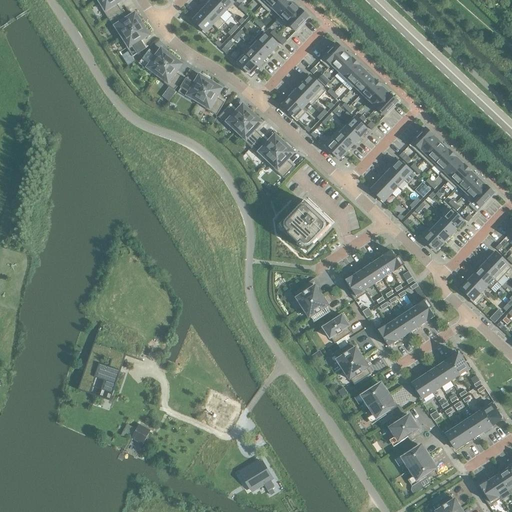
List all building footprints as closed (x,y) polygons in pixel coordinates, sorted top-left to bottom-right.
[(99,0),(103,6),(101,8),(109,20),(122,11),(117,3),(122,0),(99,0)] [(226,11),(214,0),(212,0),(207,6),(220,18),(226,11)] [(234,3),(230,0),(214,0),(226,11),(234,3)] [(273,9),(281,0),(267,0),(262,6),(270,13),(273,10),(273,9)] [(280,17),(293,3),(289,0),(281,0),(273,9),(273,10),(280,17)] [(288,24),(301,10),(293,3),(280,17),(288,24)] [(220,18),(207,6),(201,13),(213,25),(220,18)] [(296,31),(309,18),(301,10),(288,24),(296,31)] [(123,37),(143,24),(139,18),(138,19),(135,14),(127,20),(122,11),(109,20),(117,32),(119,31),(123,37)] [(205,34),(213,25),(201,13),(193,21),(201,28),(199,29),(205,34)] [(147,30),(143,24),(123,37),(127,43),(125,45),(133,57),(146,49),(140,40),(149,35),(146,31),(147,30)] [(266,34),(258,41),(271,53),(278,46),(266,34)] [(271,53),(258,41),(252,48),(264,60),(271,53)] [(332,65),(345,52),(336,44),(320,61),(329,69),(332,66),(332,65)] [(252,48),(249,45),(241,52),(245,56),(245,55),(258,67),(264,60),(252,48)] [(158,75),(172,56),(167,52),(166,53),(162,50),(156,58),(148,52),(139,64),(151,73),(152,71),(158,75)] [(339,72),(352,59),(345,52),(332,65),(332,66),(339,72)] [(245,55),(245,56),(237,64),(242,69),(243,68),(251,75),(258,67),(245,55)] [(178,61),(172,56),(158,75),(164,80),(162,82),(175,91),(184,79),(176,73),(182,65),(177,62),(178,61)] [(347,80),(360,66),(352,59),(339,72),(347,80)] [(354,87),(367,73),(360,66),(347,80),(354,87)] [(362,94),(375,80),(367,73),(354,87),(362,94)] [(199,102),(211,82),(205,78),(205,79),(200,76),(195,84),(186,79),(178,93),(191,100),(193,98),(199,102)] [(310,76),(303,84),(319,99),(326,91),(310,76)] [(370,101),(382,88),(375,80),(362,94),(370,101)] [(217,85),(211,82),(199,102),(205,106),(204,108),(217,116),(225,103),(216,97),(221,89),(217,86),(217,85)] [(319,99),(303,84),(296,91),(309,103),(312,106),(319,99)] [(377,108),(390,95),(382,88),(370,101),(377,108)] [(309,103),(296,91),(290,98),(302,110),(303,109),(309,103)] [(385,116),(398,103),(390,95),(377,108),(385,116)] [(302,110),(290,98),(282,105),(290,112),(288,114),(297,122),(306,113),(303,109),(302,110)] [(237,131),(253,114),(248,109),(247,110),(243,106),(237,113),(229,106),(219,117),(230,128),(231,126),(237,131)] [(258,118),(253,114),(237,131),(242,136),(240,138),(251,148),(262,136),(255,130),(261,123),(257,119),(258,118)] [(355,118),(347,126),(360,138),(367,130),(355,118)] [(360,138),(347,126),(341,133),(353,145),(360,138)] [(341,133),(338,129),(331,137),(347,152),(353,145),(341,133)] [(425,129),(409,146),(418,154),(434,137),(425,129)] [(269,161),(285,144),(280,139),(279,140),(275,136),(269,143),(262,136),(251,148),(262,158),(263,156),(269,161)] [(347,152),(331,137),(322,146),(331,154),(332,153),(340,160),(347,152)] [(434,137),(418,154),(425,161),(441,144),(434,137)] [(290,149),(285,144),(269,161),(274,166),(272,168),(283,178),(294,167),(287,160),(293,153),(289,149),(290,149)] [(441,144),(425,161),(433,168),(436,164),(448,151),(441,144)] [(448,151),(436,164),(443,171),(443,172),(456,158),(448,151)] [(443,171),(440,175),(448,182),(464,165),(456,158),(443,172),(443,171)] [(399,161),(392,168),(405,180),(404,181),(408,184),(415,176),(399,161)] [(464,165),(448,182),(456,190),(459,186),(472,173),(464,165)] [(405,180),(392,168),(385,175),(398,187),(404,181),(405,180)] [(472,173),(459,186),(466,193),(479,180),(472,173)] [(398,187),(385,175),(379,182),(391,194),(398,187)] [(466,193),(462,196),(470,204),(486,187),(479,180),(466,193)] [(391,194),(379,182),(371,190),(379,197),(377,199),(383,203),(391,194)] [(423,183),(415,191),(423,198),(427,194),(431,190),(428,187),(423,183)] [(470,204),(469,205),(477,213),(482,208),(494,194),(486,187),(470,204)] [(310,249),(332,226),(323,218),(322,219),(313,211),(314,209),(305,201),(284,225),(291,232),(288,234),(299,245),(302,242),(310,249)] [(440,215),(444,218),(457,230),(464,222),(448,207),(440,215)] [(444,218),(437,225),(450,237),(457,230),(444,218)] [(450,237),(437,225),(431,231),(431,232),(443,244),(450,237)] [(431,232),(431,231),(428,228),(419,238),(427,246),(429,244),(436,251),(443,244),(431,232)] [(392,251),(382,257),(392,273),(404,265),(399,257),(397,259),(392,251)] [(495,253),(488,260),(504,276),(511,268),(495,253)] [(392,273),(382,257),(373,263),(383,279),(392,273)] [(488,260),(482,267),(498,283),(504,276),(488,260)] [(383,279),(373,263),(364,269),(374,285),(383,279)] [(482,267),(475,274),(488,286),(491,290),(492,289),(497,284),(497,283),(498,283),(482,267)] [(374,285),(364,269),(355,275),(365,291),(366,290),(374,285)] [(475,274),(468,281),(481,293),(488,286),(475,274)] [(365,291),(355,275),(346,281),(352,291),(350,293),(355,301),(367,293),(366,290),(365,291)] [(322,296),(318,289),(316,286),(314,287),(311,281),(294,292),(297,298),(296,298),(303,309),(322,296)] [(468,281),(461,289),(468,296),(467,298),(476,306),(485,296),(481,293),(468,281)] [(406,290),(416,305),(420,302),(410,287),(406,290)] [(331,312),(327,307),(329,306),(322,296),(303,309),(309,318),(310,318),(314,323),(331,312)] [(427,300),(415,307),(425,323),(435,317),(430,309),(432,308),(427,300)] [(425,323),(415,307),(406,313),(416,329),(425,323)] [(498,310),(490,319),(495,323),(503,315),(498,310)] [(416,329),(406,313),(397,319),(407,335),(416,329)] [(352,333),(348,327),(350,326),(342,316),(323,328),(330,339),(331,338),(335,344),(352,333)] [(397,319),(388,325),(398,341),(407,335),(397,319)] [(388,325),(387,322),(374,330),(380,338),(382,337),(389,347),(398,341),(388,325)] [(363,358),(358,351),(356,348),(355,349),(351,343),(334,354),(338,360),(337,360),(343,370),(363,358)] [(93,387),(113,394),(126,355),(94,344),(78,390),(91,395),(93,387)] [(459,354),(449,360),(460,375),(471,368),(467,361),(465,363),(459,354)] [(371,374),(368,369),(369,368),(363,358),(343,370),(350,380),(351,380),(354,385),(371,374)] [(460,375),(449,360),(440,366),(450,381),(460,375)] [(450,381),(440,366),(431,372),(441,387),(450,381)] [(441,387),(431,372),(422,377),(432,393),(441,387)] [(432,393),(422,377),(413,384),(419,393),(416,394),(421,401),(432,393)] [(368,409),(388,395),(381,384),(365,395),(364,392),(360,395),(362,398),(363,397),(365,401),(364,402),(368,409)] [(385,413),(394,408),(395,406),(388,395),(368,409),(373,415),(374,414),(378,421),(386,416),(385,413)] [(494,403),(482,410),(493,426),(502,420),(496,411),(498,409),(494,403)] [(400,406),(395,409),(399,415),(404,411),(400,406)] [(493,426),(482,410),(473,416),(484,432),(493,426)] [(392,414),(380,423),(382,426),(394,418),(392,414)] [(407,435),(416,430),(417,428),(409,416),(401,422),(392,428),(391,428),(392,429),(390,430),(394,437),(396,436),(400,443),(408,438),(407,435)] [(484,432),(473,416),(464,422),(474,438),(484,432)] [(474,438),(464,422),(455,428),(465,444),(474,438)] [(139,425),(132,440),(143,445),(151,431),(139,425)] [(465,444),(455,428),(444,436),(448,442),(450,441),(456,450),(465,444)] [(404,454),(401,457),(403,460),(403,459),(406,463),(404,464),(408,470),(429,457),(428,456),(425,451),(424,451),(421,446),(420,447),(409,454),(405,457),(404,454)] [(429,457),(408,470),(413,477),(415,476),(419,483),(412,487),(411,491),(414,495),(431,484),(427,477),(425,475),(434,469),(431,465),(433,464),(432,463),(430,464),(427,460),(429,458),(429,457)] [(260,461),(243,471),(255,490),(264,484),(268,491),(274,487),(270,481),(272,480),(260,461)] [(511,475),(507,469),(498,475),(509,490),(511,494),(511,493),(511,475)] [(498,475),(489,481),(499,496),(500,496),(502,500),(511,494),(509,490),(498,475)] [(489,481),(480,487),(487,498),(485,500),(490,508),(502,500),(500,496),(499,496),(489,481)] [(435,511),(457,511),(461,509),(455,499),(453,500),(450,495),(433,506),(437,511),(436,511),(435,511)]
